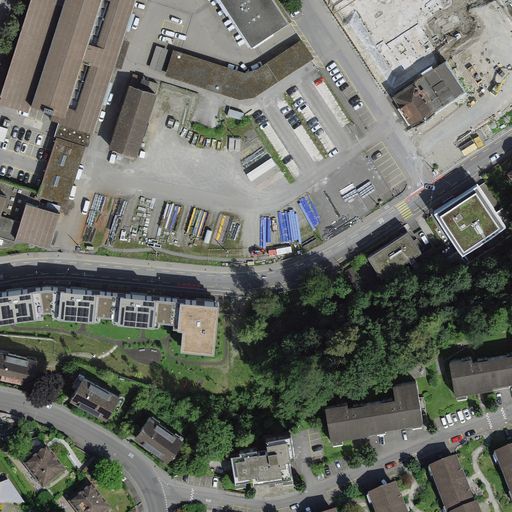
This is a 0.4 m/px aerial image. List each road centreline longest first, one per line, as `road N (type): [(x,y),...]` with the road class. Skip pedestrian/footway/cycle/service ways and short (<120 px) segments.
road 1 (residential): [(0,271),(76,265),(275,278),(336,256),(429,194)]
road 2 (residential): [(154,490),(280,502),(511,412)]
road 3 (residential): [(429,194),(307,0)]
road 4 (residential): [(154,490),(100,439),(0,398)]
road 5 (unknown): [(265,101),(250,106),(218,97),(137,46)]
